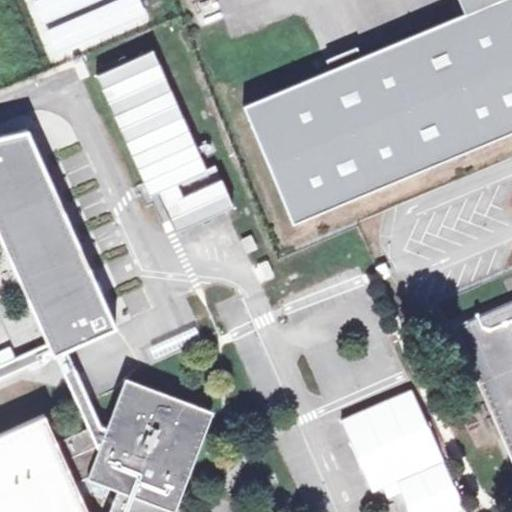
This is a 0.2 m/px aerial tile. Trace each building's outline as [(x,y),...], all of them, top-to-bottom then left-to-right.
[(356,75),(247,120),(296,236),(511,147),(511,0),(457,0),(470,28),(421,48),(356,75)] [(153,48),(97,74),(149,192),(159,188),(177,229),(231,204),(213,166),(206,171),(153,48)] [(0,238),(47,343),(52,355),(55,354),(66,349),(115,327),(103,301),(97,304),(94,295),(89,284),(86,276),(92,273),(49,178),(43,181),(33,159),(39,156),(27,128),(0,134),(0,238)] [(99,280),(89,284),(94,295),(104,291),(99,280)] [(511,299),(456,323),(511,451),(511,299)] [(0,377),(52,355),(47,343),(1,364),(0,364),(0,377)] [(75,397),(97,446),(102,444),(105,436),(85,392),(66,349),(55,354),(64,374),(75,397)] [(66,460),(47,416),(0,436),(0,511),(89,511),(78,486),(89,481),(122,494),(114,511),(181,511),(219,414),(128,379),(105,436),(102,444),(97,446),(66,460)]
